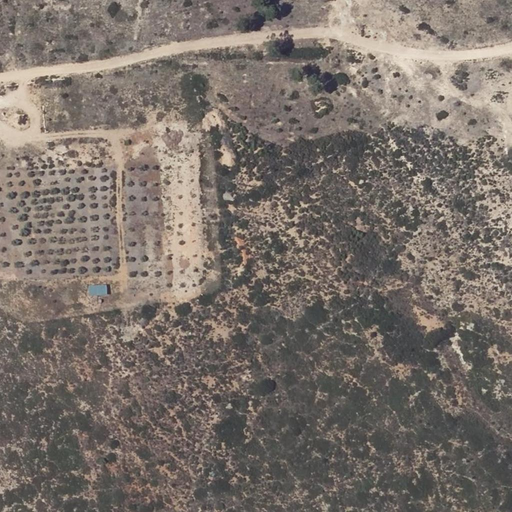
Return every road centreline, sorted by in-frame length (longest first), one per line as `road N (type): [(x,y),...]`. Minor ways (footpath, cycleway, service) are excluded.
road 1 (track): [(0,80),(279,32),(337,33),(395,48),(511,49)]
road 2 (track): [(395,48),(422,74),(511,126)]
